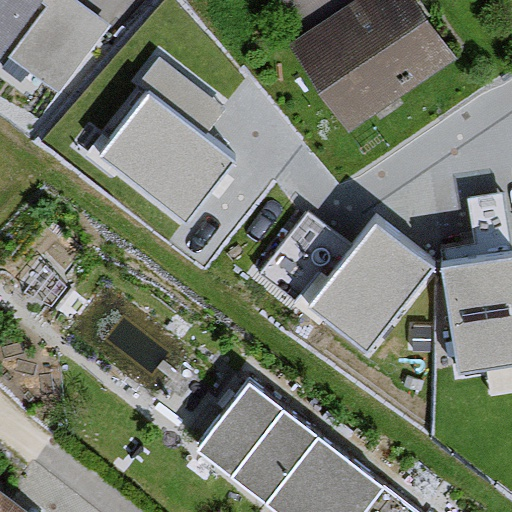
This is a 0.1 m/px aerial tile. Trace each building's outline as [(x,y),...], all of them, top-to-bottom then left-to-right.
[(110,20),(85,0),(23,0),(0,29),(0,40),(55,86),(110,20)] [(0,0),(0,29),(23,0),(0,0)] [(341,130),(450,58),(411,0),(287,0),(282,4),(298,28),(281,39),(341,130)] [(231,148),(145,79),(99,135),(186,204),(231,148)] [(431,251),(378,205),(348,239),(308,202),(262,266),(299,296),(311,285),(371,331),(431,251)] [(511,363),(511,234),(439,244),(456,371),(511,363)] [(434,511),(253,367),(196,438),(289,511),(434,511)] [(0,511),(23,511),(0,494),(0,511)]
